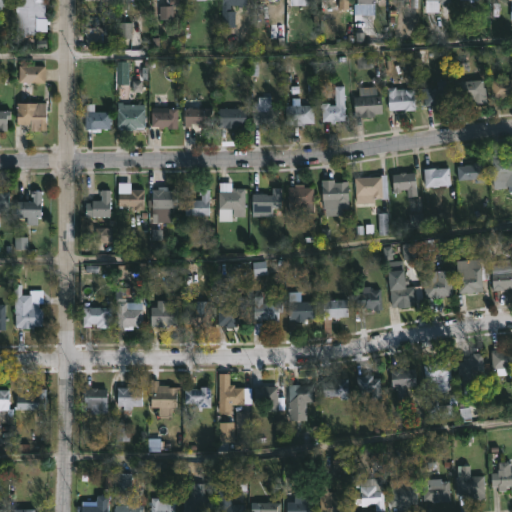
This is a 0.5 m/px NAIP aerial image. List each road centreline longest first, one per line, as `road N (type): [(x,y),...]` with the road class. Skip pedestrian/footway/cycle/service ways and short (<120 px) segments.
road 1 (residential): [(511,319),(332,351),(0,359)]
road 2 (residential): [(511,133),(319,154),(0,159)]
road 3 (residential): [(69,0),(62,511)]
